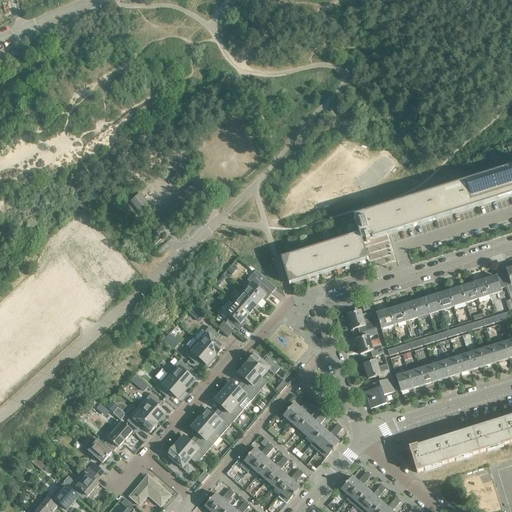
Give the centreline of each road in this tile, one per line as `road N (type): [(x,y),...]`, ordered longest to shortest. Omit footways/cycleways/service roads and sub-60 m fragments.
road 1 (unclassified): [(0,416),(218,221)]
road 2 (residential): [(289,301),(146,457)]
road 3 (residential): [(362,438),(511,385)]
road 4 (residential): [(407,273),(398,246),(511,210)]
road 5 (residential): [(362,438),(318,302)]
